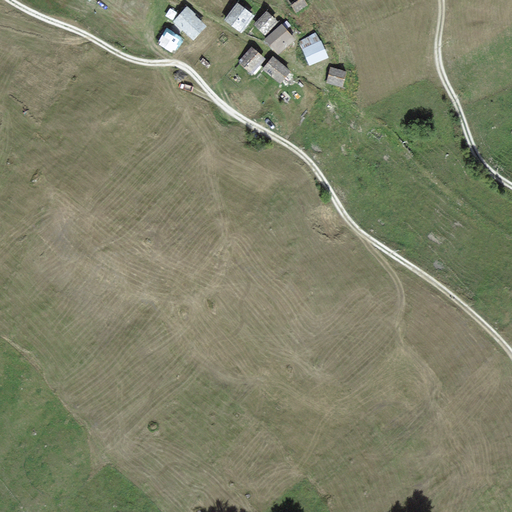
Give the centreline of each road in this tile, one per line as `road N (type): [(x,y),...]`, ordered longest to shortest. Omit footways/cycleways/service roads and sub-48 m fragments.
road 1 (track): [(488,329),(335,210),(304,156),(224,108),(179,65),(129,62),(6,0)]
road 2 (track): [(181,0),(381,128),(460,205),(511,234)]
road 3 (track): [(511,188),(476,156),(438,64),(441,0)]
